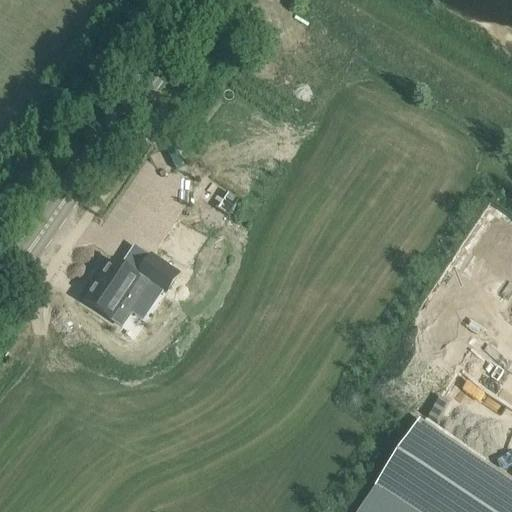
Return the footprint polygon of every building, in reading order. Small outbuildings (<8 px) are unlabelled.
[(230,220),(242,201),(205,178),(193,197),(230,220)] [(179,231),(167,249),(188,264),(200,246),(179,231)] [(136,279),(113,263),(86,303),(121,327),(151,284),(165,294),(177,276),(151,258),(136,279)] [(391,511),(511,511),(511,489),(405,423),(351,511),(340,504),(334,511),(363,511),(371,500),(391,511)] [(457,437),(461,445),(482,438),(479,429),(457,437)]
